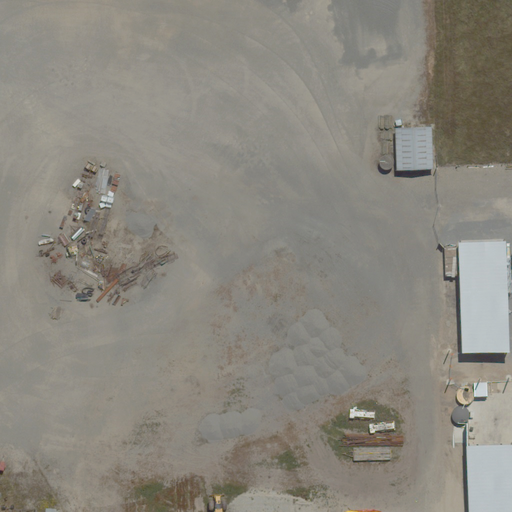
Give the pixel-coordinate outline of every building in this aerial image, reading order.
[(53,0),(0,0),(0,29),(54,28),(53,0)] [(98,0),(58,0),(60,79),(100,78),(98,0)] [(207,0),(167,0),(169,81),(209,80),(207,0)] [(420,0),(346,0),(347,40),(421,39),(420,0)] [(0,236),(25,247),(42,205),(15,195),(0,232),(0,236)] [(47,269),(71,278),(73,273),(95,215),(53,199),(33,251),(51,258),(47,269)] [(375,225),(341,225),(340,245),(374,246),(375,225)] [(174,250),(141,231),(120,267),(153,286),(174,250)] [(279,253),(248,275),(285,326),(316,303),(279,253)] [(511,268),(475,269),(476,354),(511,353),(511,268)] [(71,278),(53,328),(82,340),(87,328),(120,341),(137,297),(73,273),(71,278)] [(15,322),(0,314),(0,349),(2,351),(15,322)] [(434,339),(419,337),(413,398),(427,400),(434,339)] [(270,342),(255,340),(251,367),(267,369),(270,342)] [(323,372),(307,371),(301,496),(317,496),(323,372)]
